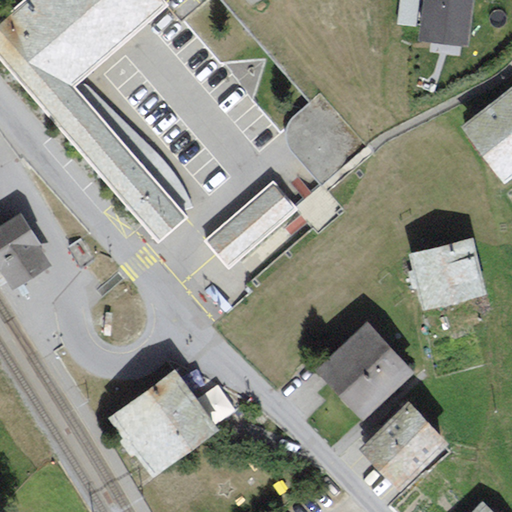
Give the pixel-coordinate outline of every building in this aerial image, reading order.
[(17,0),(0,15),(0,58),(43,109),(70,86),(164,5),(159,0),(17,0)] [(419,0),(400,0),(398,25),(417,26),(419,0)] [(472,0),(427,0),(423,36),(467,41),(472,0)] [(182,216),(70,86),(43,109),(155,239),(182,216)] [(289,147),(320,184),(365,147),(320,93),(288,119),(286,126),(285,133),(286,140),(289,147)] [(511,96),(510,94),(458,130),(494,181),(511,168),(511,96)] [(320,184),(296,206),(318,230),(342,209),(320,184)] [(272,185),(206,243),(225,264),(291,206),(272,185)] [(0,200),(0,262),(16,287),(48,265),(14,214),(10,216),(0,200)] [(73,243),(69,246),(82,266),(87,262),(96,257),(83,237),(73,243)] [(400,254),(414,312),(484,296),(470,238),(400,254)] [(410,368),(367,323),(319,369),(363,414),(410,368)] [(101,413),(146,478),(219,429),(215,424),(198,398),(174,363),(101,413)] [(219,383),(198,398),(215,424),(237,409),(219,383)] [(445,443),(406,404),(363,446),(402,486),(445,443)]
